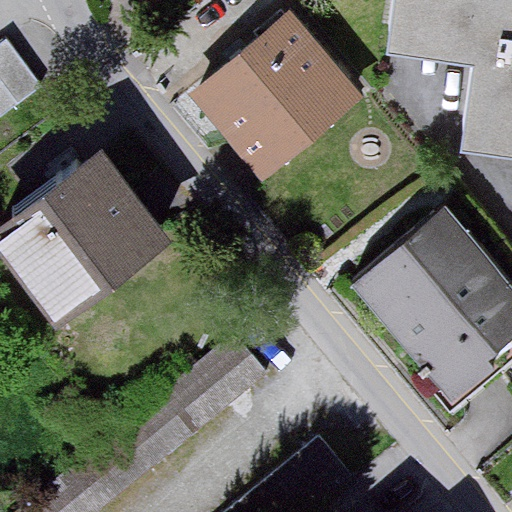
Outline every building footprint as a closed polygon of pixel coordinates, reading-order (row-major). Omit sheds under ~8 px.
[(511,0),(386,0),(381,46),(473,58),(462,145),(511,151),(511,0)] [(367,99),(295,13),(192,98),(265,185),(367,99)] [(0,137),(51,99),(10,44),(0,51),(0,137)] [(175,245),(105,147),(0,221),(0,231),(64,323),(175,245)] [(511,279),(448,206),(352,289),(455,408),(511,358),(511,279)] [(111,511),(279,382),(244,337),(18,511),(111,511)] [(331,438),(229,511),(302,511),(357,473),(331,438)]
